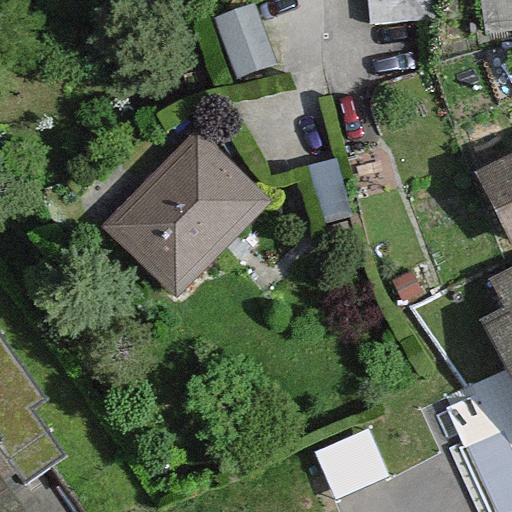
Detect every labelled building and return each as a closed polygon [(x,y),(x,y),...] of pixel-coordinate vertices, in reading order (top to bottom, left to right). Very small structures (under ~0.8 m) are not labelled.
[(511,0),(488,0),(493,28),(511,25),(511,0)] [(256,1),(218,15),(240,74),(278,60),(256,1)] [(273,201),(202,132),(109,227),(180,296),(273,201)] [(511,153),(483,168),(511,226),(511,153)] [(511,266),(496,275),(511,305),(485,318),(511,372),(511,266)] [(0,511),(41,511),(39,508),(0,450),(0,511)]
